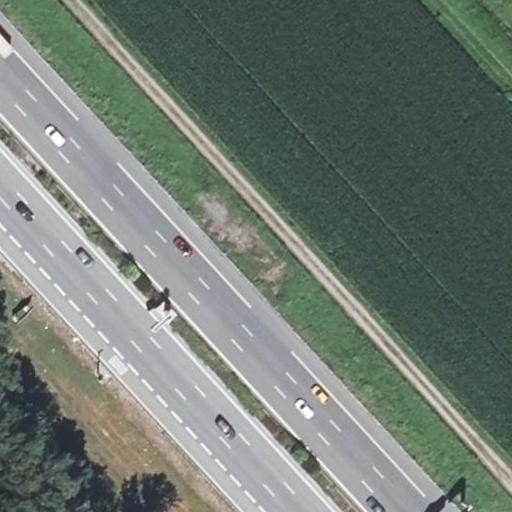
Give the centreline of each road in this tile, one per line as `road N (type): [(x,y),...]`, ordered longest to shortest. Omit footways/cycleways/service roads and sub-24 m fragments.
road 1 (track): [(511,488),(71,0)]
road 2 (motorway): [(412,511),(0,67)]
road 3 (motorway): [(0,187),(299,511)]
